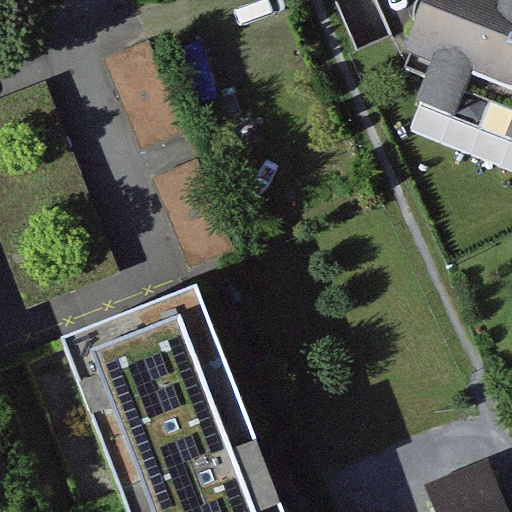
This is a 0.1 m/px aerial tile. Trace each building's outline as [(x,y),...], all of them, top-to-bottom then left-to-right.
[(511,0),(444,0),(409,90),(511,131),(511,0)] [(152,43),(108,60),(149,160),(193,142),(152,43)] [(39,85),(0,100),(0,234),(33,316),(119,281),(39,85)] [(198,163),(157,179),(191,261),(231,245),(198,163)] [(291,511),(209,297),(64,353),(125,511),(291,511)] [(510,511),(493,466),(441,485),(451,511),(510,511)]
